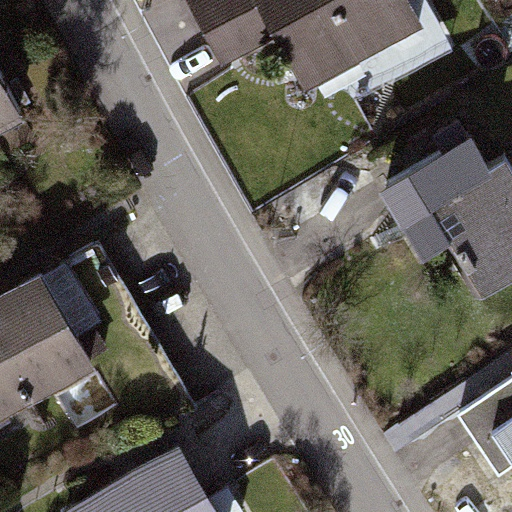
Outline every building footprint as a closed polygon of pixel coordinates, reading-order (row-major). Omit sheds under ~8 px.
[(207,0),(198,5),(226,56),(279,27),(301,67),(330,51),(347,83),(430,38),(408,0),(207,0)] [(0,120),(21,110),(0,66),(0,120)] [(445,146),(388,180),(408,214),(430,201),(456,245),(451,248),(462,266),(467,263),(483,290),(511,272),(511,162),(505,151),(488,161),(473,136),(448,151),(445,146)] [(44,282),(0,307),(0,408),(38,386),(43,395),(93,366),(69,325),(122,295),(97,251),(44,282)] [(122,295),(69,325),(93,366),(146,336),(122,295)] [(146,336),(93,366),(96,372),(117,407),(169,377),(146,336)] [(511,376),(462,410),(481,438),(502,425),(511,439),(511,376)] [(170,377),(117,407),(140,448),(193,418),(170,377)] [(213,511),(178,452),(76,511),(213,511)]
